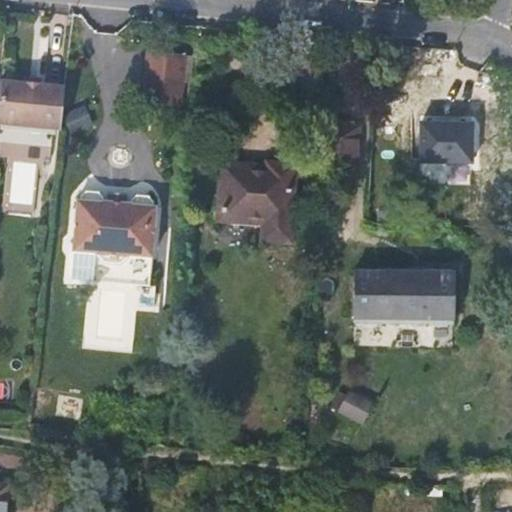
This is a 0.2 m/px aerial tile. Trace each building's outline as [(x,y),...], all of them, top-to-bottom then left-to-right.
[(322,101),(324,45),(298,44),(296,53),(294,53),(293,100),(322,101)] [(184,52),(146,51),(142,102),(181,104),(184,52)] [(337,72),(327,72),(326,92),(336,92),(337,72)] [(0,119),(60,124),(64,81),(0,76),(0,119)] [(345,101),(328,100),(326,124),(343,125),(345,101)] [(85,105),(64,114),(71,133),(93,124),(85,105)] [(473,125),(419,123),(420,175),(474,176),(473,125)] [(343,125),(326,124),(324,165),(355,167),(357,126),(343,125)] [(268,166),(222,164),(218,216),(264,218),(263,239),(290,240),(295,164),(268,162),(268,166)] [(153,256),(158,215),(159,205),(156,205),(155,201),(152,196),(139,195),(133,199),(133,203),(131,202),(131,203),(104,200),(104,195),(101,190),(88,189),(81,194),(81,198),(78,198),(74,248),(97,251),(105,261),(120,262),(128,256),(129,253),(153,256)] [(93,279),(97,251),(74,248),(71,277),(93,279)] [(452,322),(454,268),(355,265),(354,320),(452,322)] [(365,423),(376,400),(349,388),(338,411),(365,423)]
